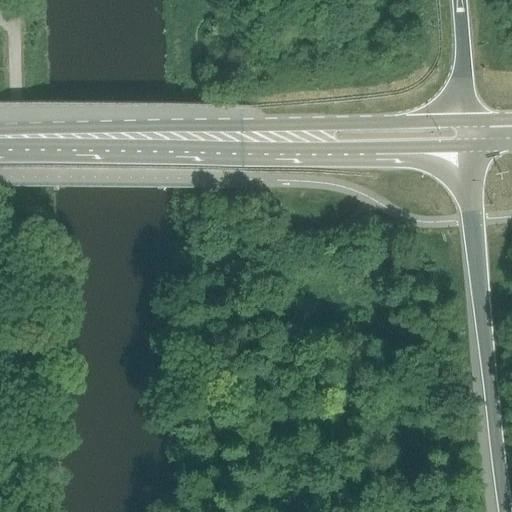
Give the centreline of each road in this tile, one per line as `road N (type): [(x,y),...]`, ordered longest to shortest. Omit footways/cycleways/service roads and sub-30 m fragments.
road 1 (primary): [(465,123),(0,130)]
road 2 (primary): [(0,145),(465,146)]
road 3 (motorway): [(465,146),(503,511)]
road 4 (motorway): [(458,0),(465,123)]
